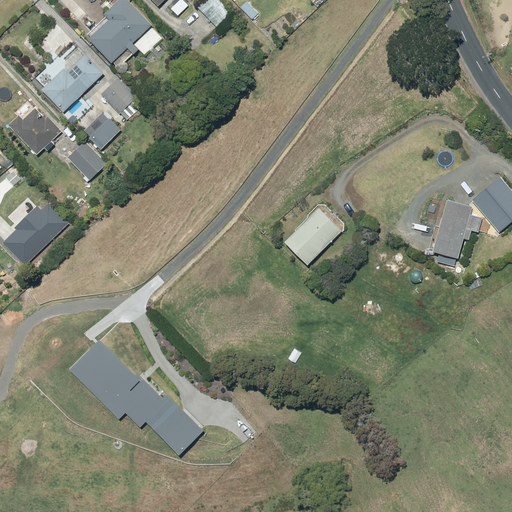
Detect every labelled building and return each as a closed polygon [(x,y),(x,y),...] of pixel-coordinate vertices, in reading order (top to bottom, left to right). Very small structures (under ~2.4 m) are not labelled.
[(122,0),(107,15),(112,20),(91,40),(114,63),(154,25),(130,0),(122,0)] [(218,0),(207,0),(199,7),(218,28),(232,15),(218,0)] [(247,3),(241,9),(253,21),(259,15),(247,3)] [(236,20),(227,29),(238,41),(248,32),(236,20)] [(66,69),(44,91),(65,112),(105,73),(87,54),(69,72),(66,69)] [(104,95),(122,113),(138,98),(120,79),(104,95)] [(11,126),(39,156),(47,148),(49,151),(56,145),(53,142),(64,132),(50,117),(48,119),(38,108),(26,120),(21,115),(11,126)] [(111,119),(92,139),(103,150),(123,130),(111,119)] [(87,176),(85,178),(89,182),(91,180),(91,181),(109,164),(87,141),(69,158),(87,176)] [(451,201),(437,253),(442,254),(440,262),(456,267),(458,258),(462,259),(467,239),(472,240),(474,230),(481,232),(484,218),(473,215),(474,207),(451,201)] [(322,209),(288,243),(311,266),(345,231),(322,209)] [(25,210),(9,226),(26,242),(41,226),(25,210)] [(27,246),(34,252),(39,247),(32,240),(27,246)] [(102,341),(72,371),(121,420),(128,414),(143,428),(148,422),(183,456),(206,432),(169,395),(165,399),(140,374),(138,376),(102,341)] [(304,351),(295,346),(287,359),(296,365),(304,351)]
